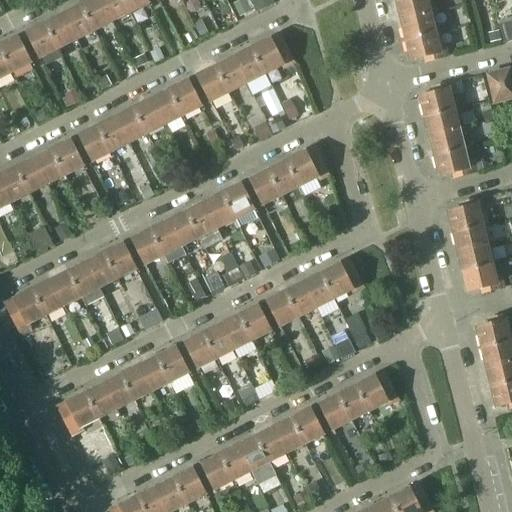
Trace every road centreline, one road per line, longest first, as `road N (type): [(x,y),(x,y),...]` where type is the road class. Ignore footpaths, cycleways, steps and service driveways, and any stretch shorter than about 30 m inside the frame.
road 1 (residential): [(19,412),(370,236),(331,123)]
road 2 (residential): [(0,293),(331,123)]
road 3 (residential): [(0,165),(303,10),(300,0)]
road 4 (residential): [(94,511),(404,347)]
road 5 (residential): [(335,511),(439,460),(404,347)]
road 6 (residential): [(494,511),(445,327)]
road 7 (residential): [(445,327),(413,201)]
road 8 (residential): [(511,60),(385,91)]
